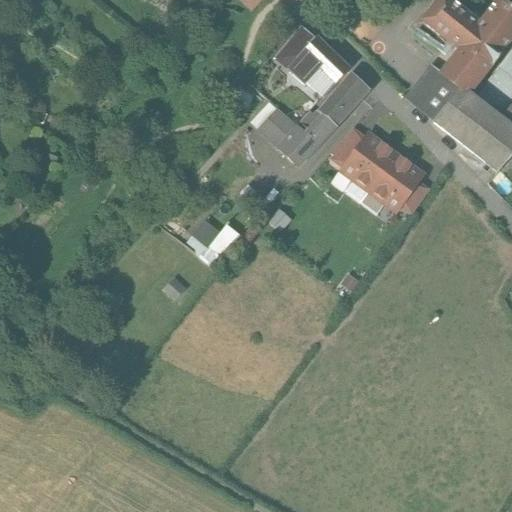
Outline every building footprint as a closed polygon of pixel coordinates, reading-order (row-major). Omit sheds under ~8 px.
[(441,80),(459,94),(465,98),(490,67),(492,69),(501,58),(498,56),(511,38),(511,13),(510,12),(508,14),(498,6),(479,30),(441,0),(421,25),(459,56),(442,78),(441,80)] [(276,63),(288,74),(302,57),(315,44),(302,32),(276,63)] [(346,75),(315,44),(302,57),(288,74),(305,87),(318,72),(335,87),(346,75)] [(511,52),(475,100),(498,118),(511,101),(511,52)] [(408,103),(415,108),(430,122),(434,125),(459,94),(441,80),(442,78),(431,70),(405,103),(407,104),(408,103)] [(318,72),(305,87),(323,101),(331,92),(335,87),(318,72)] [(367,95),(350,79),(312,123),(308,118),(295,132),(275,153),(296,172),(345,120),(367,95)] [(465,98),(459,94),(434,125),(432,127),(435,129),(496,178),(511,160),(511,110),(511,109),(498,124),(465,98)] [(295,132),(277,115),(257,136),(275,153),(295,132)] [(350,156),(358,145),(348,137),(329,160),(345,171),(354,158),(350,156)] [(354,158),(345,171),(355,178),(350,185),(351,186),(343,197),(359,208),(367,197),(394,161),(388,157),(389,156),(380,149),(380,150),(366,140),(362,146),(358,144),(358,145),(350,156),(354,158)] [(399,164),(394,161),(367,197),(384,210),(389,203),(399,211),(417,187),(422,180),(408,170),(409,169),(400,163),(399,164)] [(355,178),(345,171),(339,177),(350,185),(355,178)] [(417,187),(399,211),(411,219),(428,195),(417,187)] [(389,203),(384,210),(395,217),(399,211),(389,203)]
